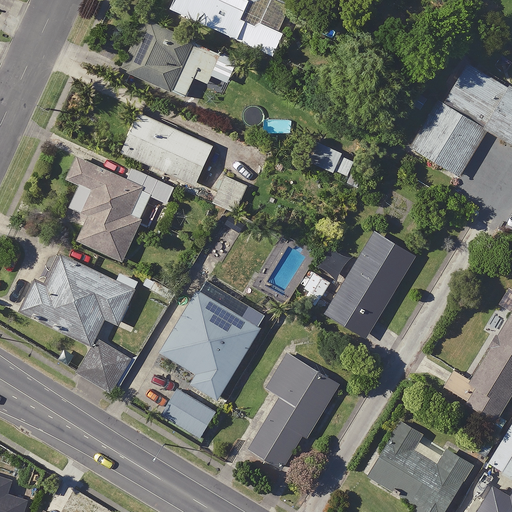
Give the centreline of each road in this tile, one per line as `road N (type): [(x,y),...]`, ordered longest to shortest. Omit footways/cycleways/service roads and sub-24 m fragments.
road 1 (secondary): [(0,376),(216,511)]
road 2 (residential): [(0,125),(57,0)]
